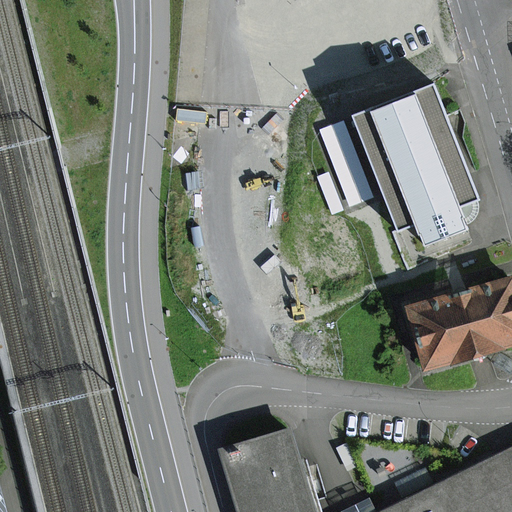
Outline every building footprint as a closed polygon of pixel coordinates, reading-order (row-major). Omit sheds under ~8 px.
[(436,84),(353,116),(389,207),(399,233),(403,231),(416,226),(420,237),(423,236),(427,248),(469,232),(464,219),(467,218),(464,212),(463,208),(481,201),(436,84)] [(343,121),(320,130),(350,206),(373,197),(343,121)] [(329,173),(317,177),(332,215),(344,211),(329,173)] [(511,280),(413,309),(429,367),(456,360),(456,361),(480,354),(503,348),(502,346),(511,343),(511,280)] [(511,511),(511,480),(498,452),(377,511),(319,511),(293,425),(219,447),(239,511),(511,511)] [(348,442),(336,448),(348,472),(360,466),(348,442)] [(511,445),(503,450),(498,452),(511,480),(511,445)] [(342,509),(343,511),(377,511),(370,496),(355,503),(342,509)]
